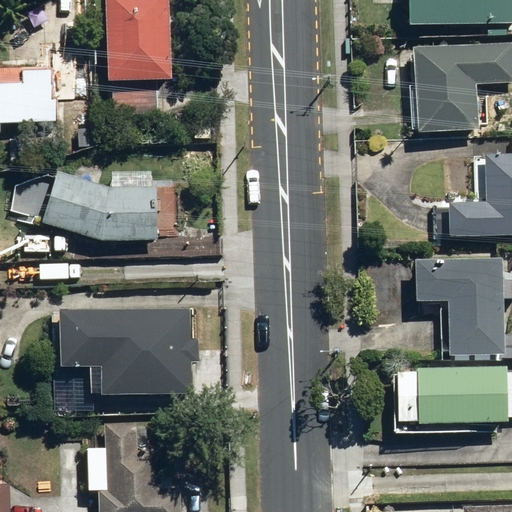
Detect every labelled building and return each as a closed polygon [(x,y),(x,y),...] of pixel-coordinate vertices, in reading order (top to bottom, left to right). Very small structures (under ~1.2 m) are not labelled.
[(182,79),(178,0),(117,0),(120,81),(182,79)] [(396,0),(396,7),(398,36),(511,29),(511,25),(510,0),(396,0)] [(509,48),(404,55),(409,143),(473,139),(470,91),(511,89),(509,48)] [(33,81),(0,82),(0,132),(8,132),(8,123),(67,121),(66,98),(95,97),(94,50),(59,51),(59,69),(32,69),(33,81)] [(438,212),(440,246),(511,243),(511,159),(478,161),(478,210),(438,212)] [(50,223),(111,241),(165,241),(165,211),(164,185),(117,187),(66,172),(50,223)] [(496,286),(496,265),(404,268),(406,311),(439,311),(438,364),(495,364),(496,306),(510,305),(510,286),(496,286)] [(199,306),(71,310),(73,367),(112,366),(113,395),(201,393),(200,362),(208,362),(207,338),(200,339),(199,306)] [(385,378),(386,432),(406,432),(406,435),(497,433),(496,376),(385,378)] [(106,490),(106,511),(187,511),(187,488),(166,488),(165,448),(141,449),(141,423),(111,423),(113,490),(106,490)] [(0,511),(16,511),(15,483),(4,484),(2,437),(0,437),(0,511)]
